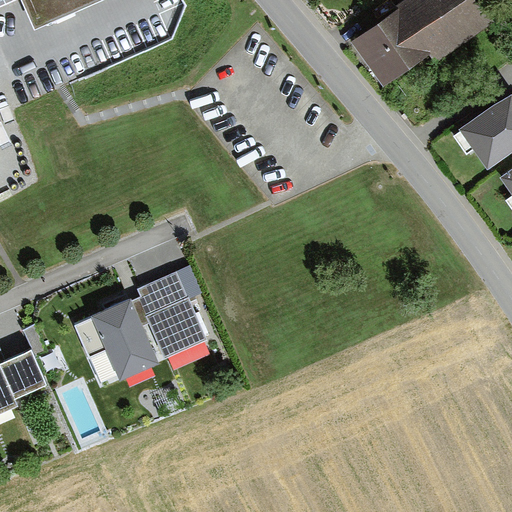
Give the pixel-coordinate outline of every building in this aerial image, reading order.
[(26,0),(35,20),(82,0),(26,0)] [(394,0),(363,22),(401,75),(490,12),(481,0),(394,0)] [(444,131),(473,169),(511,139),(511,115),(494,93),(444,131)] [(511,158),(486,178),(511,212),(511,158)] [(90,355),(108,347),(120,374),(208,336),(191,295),(202,290),(190,261),(138,284),(141,292),(76,320),(90,355)] [(0,406),(18,398),(15,392),(47,378),(32,342),(0,356),(0,355),(0,406)]
